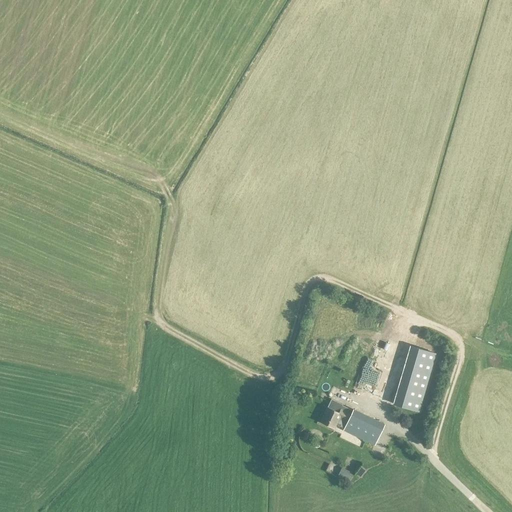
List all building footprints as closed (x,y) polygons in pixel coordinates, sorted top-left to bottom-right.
[(329,308),(314,340),(360,361),(375,329),(329,308)] [(380,392),(408,324),(391,317),(363,385),(380,392)] [(375,342),(379,345),(384,337),(379,334),(375,342)] [(394,383),(392,392),(399,394),(401,385),(394,383)] [(331,399),(321,421),(335,428),(340,418),(348,421),(353,411),(342,406),(342,405),(331,399)] [(354,409),(353,411),(348,421),(344,430),(375,445),(385,424),(354,409)] [(342,467),(338,475),(349,481),(353,473),(342,467)]
